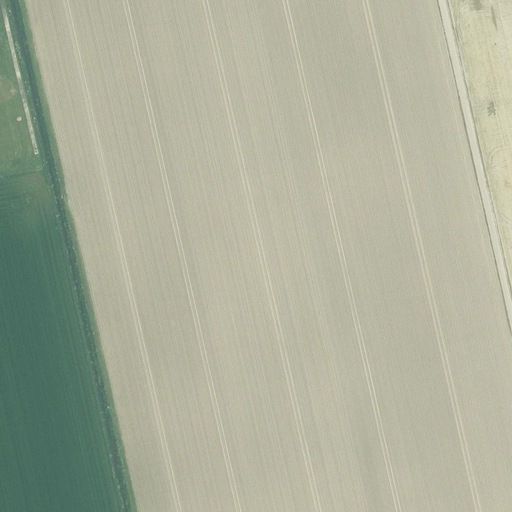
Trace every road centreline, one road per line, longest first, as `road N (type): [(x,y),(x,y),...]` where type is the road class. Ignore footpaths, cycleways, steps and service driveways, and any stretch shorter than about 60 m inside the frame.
road 1 (track): [(135,511),(21,0)]
road 2 (track): [(511,320),(440,0)]
road 3 (track): [(1,0),(36,153)]
